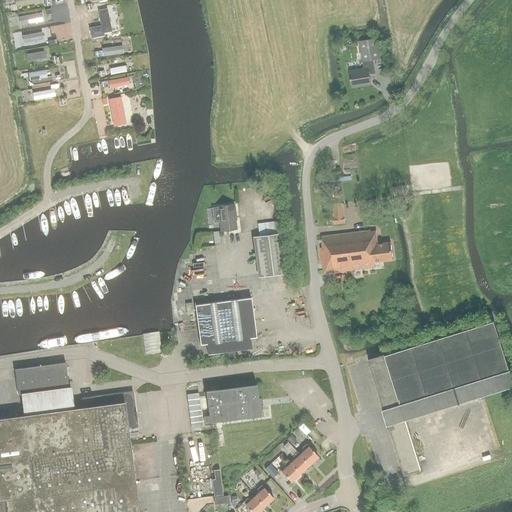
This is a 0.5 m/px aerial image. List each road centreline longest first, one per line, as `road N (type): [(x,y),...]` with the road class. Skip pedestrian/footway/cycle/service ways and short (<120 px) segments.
road 1 (unclassified): [(331,360),(316,302),(307,164),(332,136),(401,104),(469,0)]
road 2 (unclassified): [(0,364),(84,352),(160,380),(331,360)]
road 3 (unclassified): [(352,492),(331,360)]
